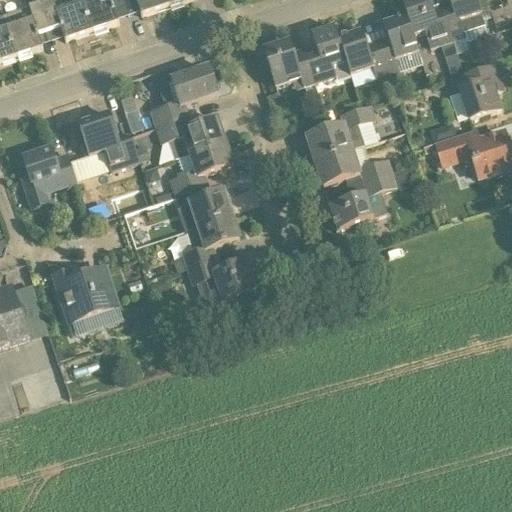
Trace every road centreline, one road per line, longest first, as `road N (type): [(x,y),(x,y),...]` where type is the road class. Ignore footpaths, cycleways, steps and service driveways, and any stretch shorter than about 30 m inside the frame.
road 1 (unclassified): [(0,105),(227,33)]
road 2 (residential): [(227,33),(280,239)]
